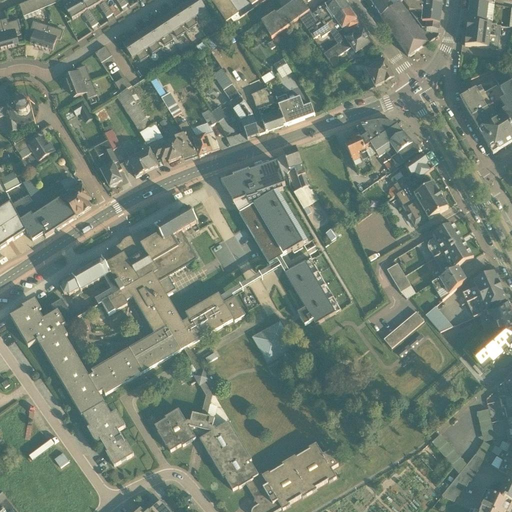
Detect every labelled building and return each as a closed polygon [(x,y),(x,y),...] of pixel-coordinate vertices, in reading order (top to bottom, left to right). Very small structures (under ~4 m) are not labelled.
[(35,0),(18,7),(25,22),(40,16),(39,12),(58,4),(55,0),(35,0)] [(75,0),(76,0),(64,7),(68,16),(69,15),(72,21),(82,16),(92,30),(98,26),(89,12),(82,0),(75,0)] [(82,0),(89,12),(97,7),(106,20),(113,16),(105,3),(102,0),(82,0)] [(102,0),(105,3),(109,0),(114,0),(121,10),(128,6),(123,0),(102,0)] [(210,18),(198,0),(195,0),(185,7),(194,20),(196,19),(200,24),(210,18)] [(237,15),(227,0),(214,0),(212,2),(226,22),(237,15)] [(299,21),(310,13),(300,0),(296,0),(260,26),(271,40),(299,21)] [(349,11),(341,0),(331,0),(316,10),(315,9),(310,13),(299,21),(311,37),(349,11)] [(300,0),(310,13),(315,9),(320,6),(315,0),(300,0)] [(368,0),(381,18),(401,6),(402,2),(405,0),(368,0)] [(494,6),(471,1),(468,24),(492,27),(494,6)] [(438,30),(441,6),(402,2),(410,12),(421,14),(420,22),(425,23),(425,29),(438,30)] [(401,6),(381,18),(407,58),(428,44),(401,6)] [(194,20),(185,7),(173,15),(182,28),(184,27),(188,32),(198,26),(194,20)] [(182,28),(173,15),(169,10),(163,14),(167,19),(161,23),(170,36),(172,35),(176,41),(186,34),(182,28)] [(359,26),(349,11),(311,37),(314,43),(329,34),(338,46),(349,39),(347,34),(359,26)] [(170,36),(161,23),(157,17),(151,21),(155,27),(149,31),(158,45),(160,43),(164,49),(174,42),(170,36)] [(13,46),(18,45),(16,38),(21,37),(18,22),(8,24),(7,21),(0,22),(7,48),(7,50),(13,48),(13,46)] [(35,49),(40,50),(41,49),(48,28),(40,26),(40,25),(32,23),(30,30),(31,30),(30,33),(34,34),(31,45),(35,47),(35,49)] [(492,27),(468,24),(465,47),(497,52),(501,28),(492,27)] [(158,45),(149,31),(145,25),(139,30),(143,35),(137,39),(145,52),(147,51),(152,57),(162,50),(158,45)] [(60,42),(63,32),(57,30),(56,31),(48,28),(41,49),(42,49),(42,51),(47,53),(48,50),(50,50),(50,52),(52,52),(56,41),(60,42)] [(145,52),(137,39),(133,34),(127,38),(131,44),(125,48),(133,60),(136,59),(140,65),(150,59),(145,52)] [(351,50),(355,54),(371,44),(363,34),(355,39),(353,36),(349,39),(338,46),(323,57),(326,62),(335,57),(338,58),(351,50)] [(101,66),(112,58),(105,49),(95,56),(101,66)] [(282,80),(293,73),(284,59),(273,66),(282,80)] [(392,80),(384,64),(378,68),(374,61),(363,67),(376,89),(392,80)] [(503,118),(511,131),(511,82),(503,68),(490,74),(499,88),(505,100),(498,106),(503,118)] [(64,79),(68,90),(90,82),(85,69),(76,72),(77,74),(64,79)] [(490,86),(495,84),(489,72),(475,79),(479,86),(488,82),(490,86)] [(272,74),(261,81),(265,87),(276,81),(272,74)] [(116,84),(121,91),(130,85),(125,78),(116,84)] [(156,80),(150,83),(173,120),(181,114),(169,95),(166,97),(156,80)] [(97,99),(90,82),(68,90),(72,101),(84,96),(86,103),(97,99)] [(459,86),(462,101),(473,120),(498,106),(505,100),(499,88),(484,95),(480,90),(474,92),(469,83),(459,86)] [(240,98),(231,87),(223,93),(232,104),(240,98)] [(259,137),(285,128),(280,112),(277,105),(267,90),(252,97),(258,112),(251,115),(259,137)] [(146,146),(154,161),(160,158),(163,163),(167,161),(168,165),(183,158),(176,141),(165,145),(154,126),(152,128),(147,122),(150,119),(136,98),(132,99),(127,93),(116,98),(118,101),(123,110),(146,146)] [(286,96),(277,99),(279,105),(288,102),(286,96)] [(13,102),(0,105),(0,119),(4,118),(6,124),(8,136),(18,133),(17,128),(20,129),(28,129),(33,125),(37,122),(39,113),(36,105),(33,101),(26,98),(18,98),(13,102)] [(280,112),(285,128),(314,117),(308,101),(280,112)] [(83,103),(71,109),(77,119),(82,116),(86,123),(93,119),(83,103)] [(247,141),(259,137),(251,115),(245,104),(238,109),(247,121),(240,124),(247,141)] [(498,106),(473,120),(480,131),(503,118),(498,106)] [(101,123),(109,118),(104,109),(95,114),(101,123)] [(195,147),(200,158),(219,152),(213,133),(210,129),(217,124),(209,112),(202,116),(208,125),(191,131),(186,124),(179,128),(183,136),(192,147),(195,147)] [(511,131),(503,118),(480,131),(495,156),(511,145),(511,131)] [(359,140),(364,149),(395,128),(388,125),(382,125),(377,125),(370,126),(362,128),(367,136),(359,140)] [(412,147),(405,136),(402,132),(395,128),(364,149),(369,160),(377,155),(378,159),(386,154),(391,161),(412,147)] [(105,135),(114,149),(121,145),(112,131),(105,135)] [(183,158),(184,160),(197,157),(192,147),(183,136),(176,141),(183,158)] [(348,141),(345,147),(358,176),(365,178),(374,173),(369,160),(364,149),(359,140),(358,136),(348,141)] [(37,164),(53,154),(49,146),(47,147),(42,140),(30,147),(25,140),(13,146),(22,161),(31,155),(37,164)] [(110,190),(123,183),(118,174),(122,172),(108,144),(95,150),(99,157),(103,155),(109,168),(101,173),(110,190)] [(158,168),(154,161),(146,146),(125,156),(127,160),(136,180),(158,168)] [(418,154),(412,147),(391,161),(397,169),(418,154)] [(304,171),(296,151),(283,155),(289,172),(294,170),(301,190),(294,195),(307,218),(312,216),(308,209),(318,202),(311,193),(304,171)] [(403,179),(395,184),(396,185),(393,188),(399,195),(408,188),(433,170),(432,171),(429,167),(427,164),(422,157),(399,173),(399,174),(403,179)] [(390,160),(384,164),(387,170),(394,166),(390,160)] [(280,259),(302,248),(310,243),(279,190),(285,188),(276,165),(222,185),(230,199),(268,266),(280,259)] [(403,179),(399,174),(391,180),(394,185),(395,184),(403,179)] [(19,185),(14,175),(1,180),(6,191),(19,185)] [(394,192),(385,179),(378,184),(386,197),(394,192)] [(43,236),(45,239),(76,219),(60,196),(46,204),(42,195),(33,180),(22,186),(29,198),(12,207),(26,234),(32,242),(43,236)] [(76,219),(91,209),(87,204),(91,201),(82,188),(71,196),(70,194),(67,196),(59,184),(42,195),(46,204),(60,196),(76,219)] [(0,250),(26,234),(12,207),(0,185),(0,250)] [(408,188),(399,195),(396,197),(402,207),(401,208),(410,223),(410,222),(414,229),(427,220),(428,222),(448,210),(442,200),(440,196),(439,196),(433,186),(414,198),(408,188)] [(112,277),(104,281),(112,294),(95,304),(98,309),(101,308),(108,320),(116,315),(129,308),(132,296),(155,337),(92,374),(57,316),(44,323),(39,315),(41,314),(35,304),(23,311),(24,313),(12,321),(30,350),(37,346),(88,432),(86,433),(97,450),(100,448),(115,471),(135,459),(120,435),(126,431),(116,415),(110,419),(103,407),(98,398),(103,395),(106,399),(186,351),(233,323),(236,327),(240,325),(247,320),(235,301),(224,307),(218,297),(184,315),(188,321),(181,326),(166,299),(158,284),(197,261),(182,236),(198,227),(190,213),(149,237),(147,233),(111,254),(116,261),(106,267),(112,277)] [(462,244),(452,227),(432,238),(427,246),(434,261),(462,244)] [(335,228),(325,235),(331,243),(341,236),(335,228)] [(473,260),(462,244),(434,261),(444,278),(473,260)] [(338,313),(307,260),(284,273),(306,309),(296,314),(296,315),(303,327),(313,322),(315,326),(337,314),(338,313)] [(112,277),(106,267),(103,262),(63,285),(62,292),(64,297),(71,301),(104,281),(112,277)] [(412,290),(398,268),(388,274),(403,296),(412,290)] [(466,282),(458,270),(432,286),(438,295),(445,291),(449,297),(466,282)] [(484,314),(507,304),(494,274),(473,283),(476,290),(463,295),(473,319),(484,314)] [(464,352),(485,371),(511,347),(511,317),(507,304),(484,314),(488,325),(489,325),(490,329),(484,335),(487,338),(476,348),(473,344),(464,352)] [(453,330),(437,310),(428,318),(442,334),(453,330)] [(392,351),(425,324),(417,315),(385,342),(392,351)] [(281,323),(253,338),(268,365),(296,350),(281,323)] [(511,376),(499,387),(499,390),(496,391),(500,410),(505,432),(507,441),(506,444),(502,443),(499,449),(506,453),(498,472),(508,476),(501,491),(490,487),(488,493),(511,503),(511,376)] [(477,413),(483,442),(494,440),(488,411),(477,413)] [(179,413),(154,429),(170,456),(198,440),(222,480),(225,479),(234,495),(245,488),(257,509),(254,511),(253,511),(283,511),(313,495),(337,481),(333,473),(339,469),(330,454),(324,457),(317,446),(263,478),(232,424),(217,432),(213,430),(215,421),(203,419),(193,416),(191,425),(187,425),(179,413)] [(431,442),(459,475),(441,497),(454,503),(485,462),(475,456),(467,464),(441,434),(431,442)] [(493,449),(483,443),(475,456),(485,462),(491,452),(498,456),(501,451),(494,448),(493,449)] [(60,469),(69,463),(63,454),(54,460),(60,469)] [(510,511),(511,509),(511,504),(485,491),(479,504),(482,506),(481,509),(479,511),(510,511)] [(168,511),(161,503),(150,511),(141,511),(140,511),(138,511),(168,511)]
